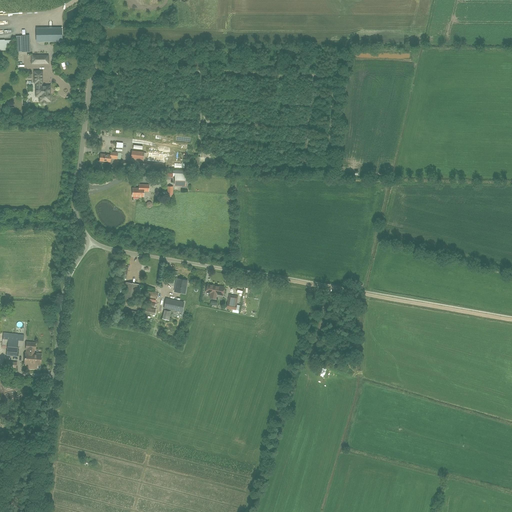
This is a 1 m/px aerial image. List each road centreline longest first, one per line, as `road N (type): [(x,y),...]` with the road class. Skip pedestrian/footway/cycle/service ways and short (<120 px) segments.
road 1 (track): [(511,321),(237,271)]
road 2 (unclassified): [(36,511),(66,287),(88,243)]
road 3 (unclassified): [(88,243),(75,203),(98,0)]
road 4 (unclassified): [(237,271),(88,243)]
